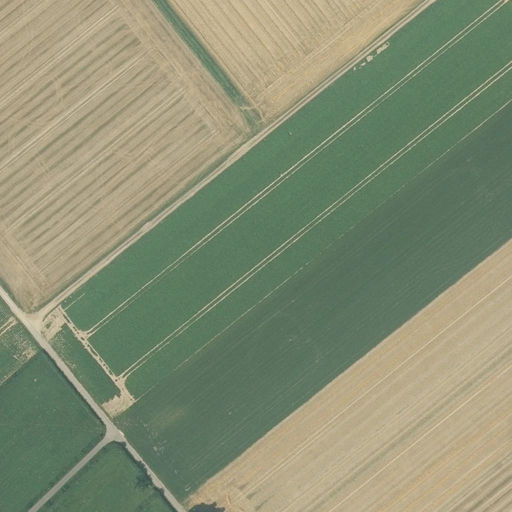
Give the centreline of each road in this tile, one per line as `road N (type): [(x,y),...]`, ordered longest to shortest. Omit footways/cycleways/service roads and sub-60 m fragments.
road 1 (track): [(27,327),(431,0)]
road 2 (track): [(179,511),(0,293)]
road 3 (track): [(158,0),(265,133)]
